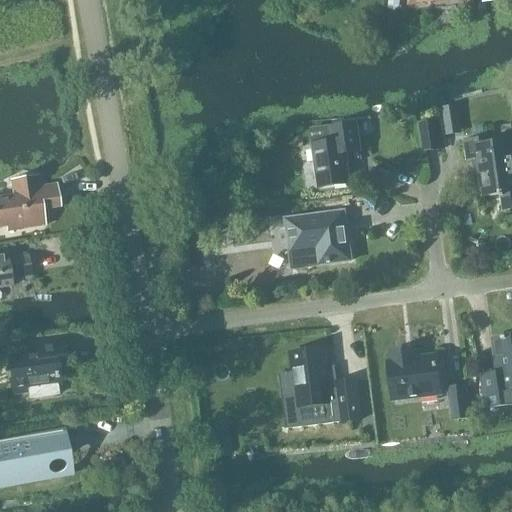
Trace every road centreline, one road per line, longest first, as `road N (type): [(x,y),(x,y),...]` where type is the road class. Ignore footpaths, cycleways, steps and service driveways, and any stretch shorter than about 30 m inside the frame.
road 1 (residential): [(144,335),(90,0)]
road 2 (residential): [(144,335),(440,292)]
road 3 (residential): [(172,511),(144,335)]
